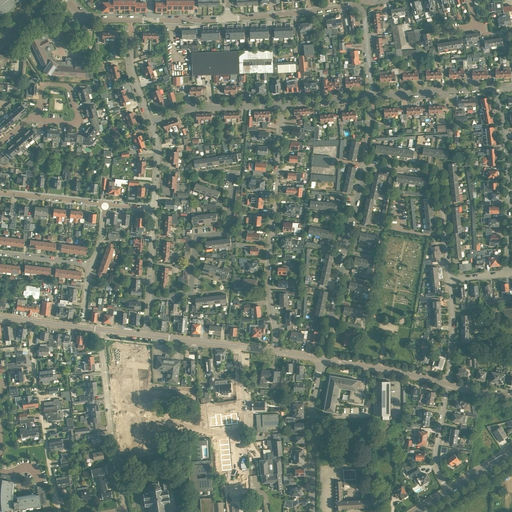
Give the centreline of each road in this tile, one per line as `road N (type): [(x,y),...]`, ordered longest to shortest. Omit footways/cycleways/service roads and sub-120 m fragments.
road 1 (residential): [(274,351),(268,277),(282,104)]
road 2 (residential): [(321,359),(366,163)]
road 3 (residential): [(60,511),(32,358),(33,321)]
road 4 (residential): [(507,273),(497,88)]
road 5 (residential): [(148,298),(190,289),(194,243),(226,230),(235,172)]
road 6 (residential): [(449,280),(436,174),(366,163)]
road 7 (residential): [(68,0),(100,20),(227,19)]
road 8 (residential): [(312,511),(312,406),(321,359)]
road 9 (residential): [(109,412),(140,411),(201,432),(241,430)]
road 10 (residential): [(150,121),(188,108),(282,104)]
road 11 (residential): [(32,115),(75,123),(67,86),(42,85),(38,110)]
road 12 (residential): [(227,19),(357,6)]
road 13 (tertiary): [(447,384),(321,359)]
road 14 (residential): [(497,88),(371,96)]
